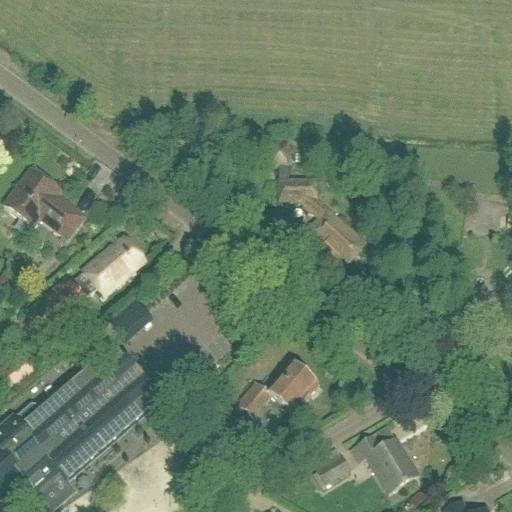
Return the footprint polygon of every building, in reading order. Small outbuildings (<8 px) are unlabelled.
[(83,222),(54,200),(57,196),(30,175),(3,211),(31,233),(38,223),(66,244),(83,222)] [(364,249),(314,205),(314,187),(279,187),(279,206),(305,206),(310,214),(317,221),(303,238),(343,273),(364,249)] [(125,284),(125,283),(143,268),(122,243),(82,276),(103,302),(125,284)] [(64,284),(29,314),(47,337),(84,306),(64,284)] [(108,332),(124,351),(148,330),(133,312),(108,332)] [(158,408),(112,354),(46,411),(28,409),(13,423),(10,421),(0,429),(0,502),(20,484),(32,498),(34,498),(38,503),(61,483),(65,487),(158,408)] [(269,403),(291,422),(316,394),(289,370),(265,398),(256,391),(237,412),(251,424),(269,403)] [(373,442),(352,455),(348,457),(356,470),(368,463),(388,497),(417,481),(396,445),(380,454),(373,442)] [(311,485),(318,480),(324,491),(349,476),(335,455),(312,469),(303,474),(311,485)] [(88,511),(105,511),(95,501),(86,510),(88,511)]
